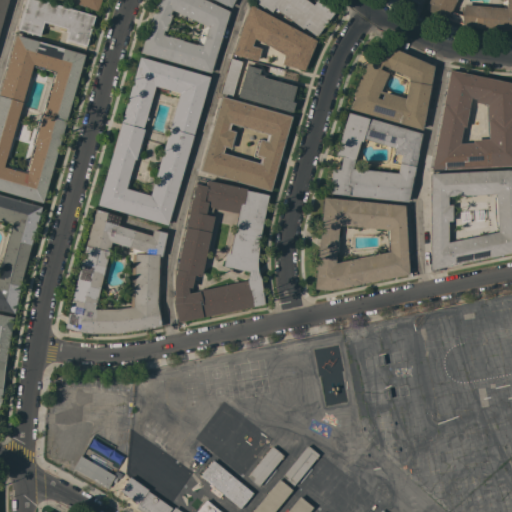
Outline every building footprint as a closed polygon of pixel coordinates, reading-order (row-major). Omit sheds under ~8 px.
[(0,0),(8,0),(0,30),(0,0)] [(41,0),(95,16),(86,46),(65,40),(68,32),(65,32),(66,28),(44,22),(39,36),(18,29),(26,0),(41,0)] [(66,0),(100,0),(97,11),(66,0)] [(140,52),(148,25),(149,26),(150,23),(152,16),(153,13),(155,9),(154,8),(157,0),(206,0),(229,11),(210,73),(140,52)] [(316,36),(304,27),(302,29),(275,7),(271,12),(264,7),(263,8),(252,0),(306,0),(313,5),(316,0),(334,0),(340,4),(338,7),(316,36)] [(511,30),(497,29),(474,27),(474,26),(462,25),(462,23),(448,17),(447,19),(424,9),(428,0),(511,0),(511,30)] [(233,54),(246,13),(250,5),(316,40),(304,70),(281,64),(284,55),(254,38),(252,45),(261,48),(257,61),(233,54)] [(0,190),(0,90),(16,34),(85,54),(65,121),(66,121),(42,202),(0,190)] [(349,108),(353,98),(351,97),(371,51),(376,53),(380,42),(433,66),(421,129),(349,108)] [(108,208),(108,207),(97,205),(140,57),(209,77),(167,225),(108,208)] [(231,58),(242,61),(232,97),(221,94),(231,58)] [(247,65),(260,69),(258,74),(264,75),(263,77),(296,86),(291,101),(295,102),(292,112),(238,96),(247,65)] [(449,70),(511,82),(511,164),(431,170),(449,70)] [(200,171),(221,96),(291,116),(270,191),(200,171)] [(329,193),(331,169),(347,112),(421,133),(407,201),(329,193)] [(430,174),(511,169),(511,252),(430,270),(430,174)] [(174,305),(174,280),(191,198),(192,198),(196,184),(205,186),(206,180),(246,189),(246,190),(268,195),(261,228),(260,236),(258,244),(257,261),(256,266),(257,271),(258,274),(260,278),(264,304),(178,322),(174,305)] [(0,309),(0,194),(41,206),(21,278),(14,313),(0,309)] [(314,289),(323,197),(404,205),(408,274),(330,290),(314,289)] [(70,331),(68,328),(65,327),(85,245),(95,209),(120,216),(117,225),(151,235),(152,229),(166,232),(162,256),(159,256),(157,304),(161,326),(117,333),(92,333),(70,331)] [(0,314),(13,317),(8,344),(7,351),(5,362),(4,371),(1,402),(0,404),(0,314)] [(227,407),(250,425),(231,448),(208,429),(227,407)] [(251,429),(262,438),(237,469),(226,460),(251,429)] [(307,445),(318,454),(293,485),(282,476),(307,445)] [(174,463),(158,486),(134,469),(150,446),(174,463)] [(272,446),(283,455),(258,486),(246,477),(272,446)] [(115,476),(114,476),(117,478),(115,482),(111,480),(107,488),(72,468),(80,455),(115,476)] [(240,508),(200,475),(213,460),(253,493),(240,508)] [(190,473),(174,496),(168,492),(184,469),(190,473)] [(169,511),(143,511),(136,507),(138,504),(120,491),(130,477),(148,490),(147,490),(172,508),(169,511)] [(251,511),(278,479),(292,490),(273,511),(251,511)] [(285,511),(299,496),(313,507),(308,511),(285,511)] [(220,511),(195,511),(206,500),(220,511)]
